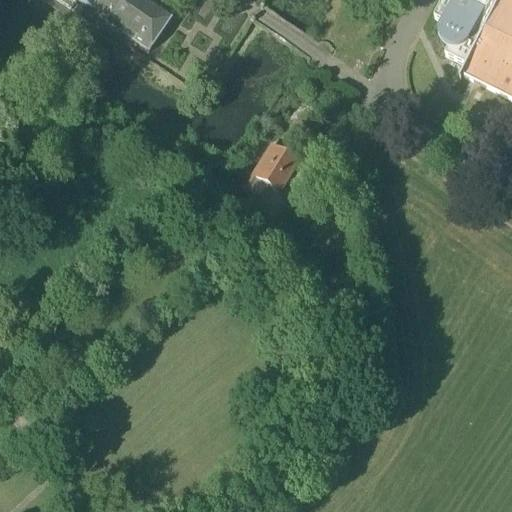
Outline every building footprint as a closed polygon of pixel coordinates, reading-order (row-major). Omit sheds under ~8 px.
[(52,0),(71,12),(75,5),(111,30),(147,54),(171,18),(144,0),(52,0)] [(446,59),(466,69),(501,0),(445,0),(435,22),(444,26),(441,31),(440,37),(441,43),(444,49),(449,53),(446,59)] [(511,0),(501,0),(466,69),(460,82),(462,82),(463,80),(511,103),(511,0)] [(277,195),(296,164),(270,148),(244,190),(260,201),(268,189),(277,195)] [(297,290),(309,302),(323,287),(311,276),(297,290)] [(33,437),(18,419),(10,425),(25,444),(33,437)]
